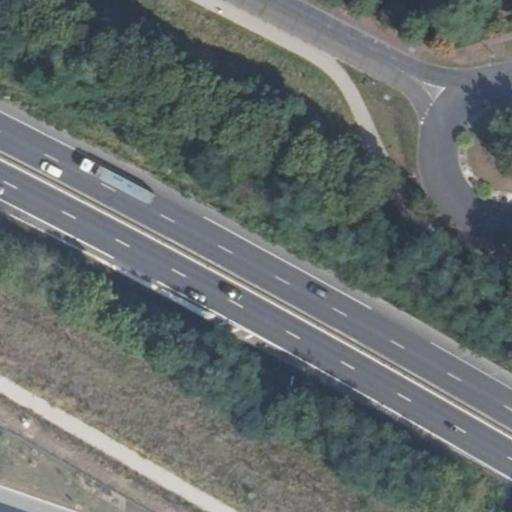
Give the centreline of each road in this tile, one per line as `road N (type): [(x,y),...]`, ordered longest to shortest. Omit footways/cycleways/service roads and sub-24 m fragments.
road 1 (trunk): [(0,186),(511,474)]
road 2 (trunk): [(511,413),(0,134)]
road 3 (secondary): [(400,75),(254,0)]
road 4 (secondary): [(438,136),(441,174),(455,196),(473,211),(511,219)]
